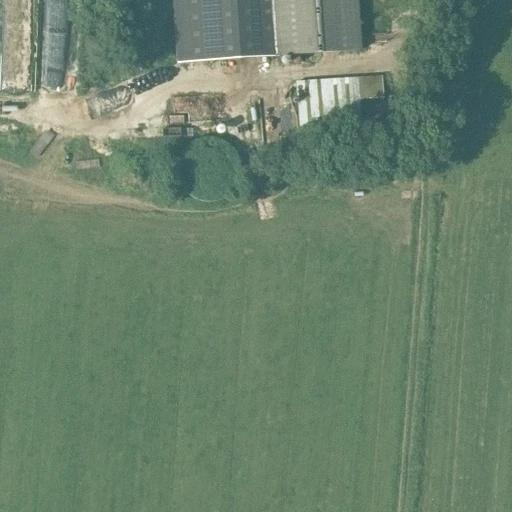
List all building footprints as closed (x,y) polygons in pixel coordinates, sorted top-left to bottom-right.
[(269,0),(171,0),(176,65),(274,58),(269,0)] [(362,52),(358,0),(269,0),(274,58),(362,52)] [(383,99),(381,76),(295,82),(300,153),(362,149),(363,155),(375,154),(373,125),(362,126),(360,100),(383,99)] [(213,169),(198,169),(198,184),(228,183),(227,160),(212,161),(213,169)] [(110,223),(111,213),(83,211),(82,221),(110,223)]
